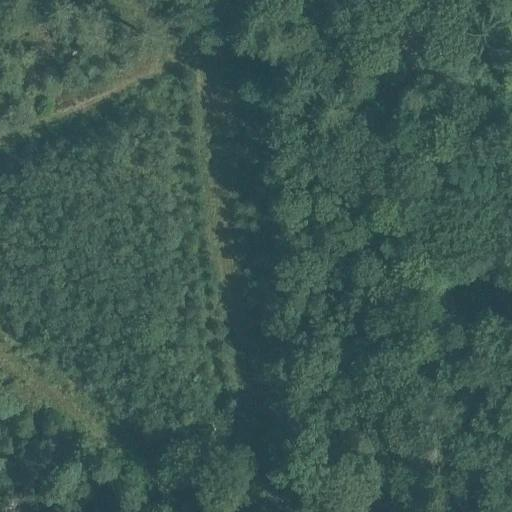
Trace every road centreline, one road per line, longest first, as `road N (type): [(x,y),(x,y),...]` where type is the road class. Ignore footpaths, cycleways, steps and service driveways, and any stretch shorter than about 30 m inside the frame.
road 1 (track): [(464,511),(420,0)]
road 2 (track): [(260,511),(210,59)]
road 3 (track): [(0,334),(240,511)]
road 4 (track): [(208,40),(429,129)]
road 5 (track): [(210,59),(0,151)]
